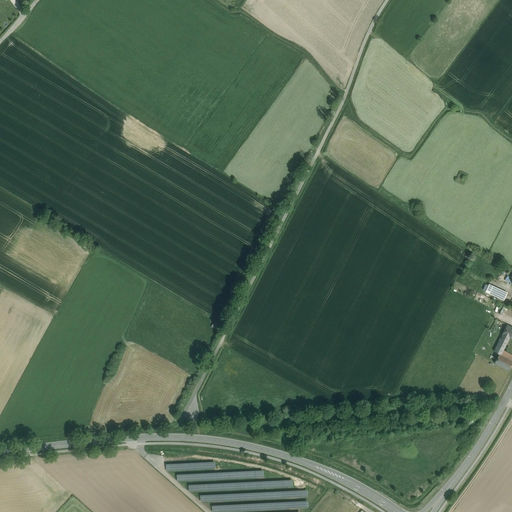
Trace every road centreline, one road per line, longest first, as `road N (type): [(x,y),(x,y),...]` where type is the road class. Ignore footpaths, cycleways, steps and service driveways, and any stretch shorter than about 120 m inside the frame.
road 1 (track): [(385,0),(190,399),(190,414)]
road 2 (secondary): [(397,511),(312,465),(215,439),(0,451)]
road 3 (tertiary): [(511,386),(429,511)]
